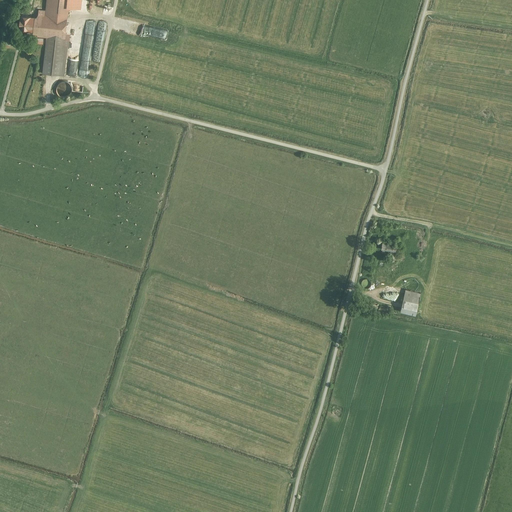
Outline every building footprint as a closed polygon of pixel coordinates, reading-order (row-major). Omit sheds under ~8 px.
[(69,0),(46,0),(46,9),(38,8),(38,16),(35,15),(33,30),(33,35),(46,36),(41,72),(64,75),(68,46),(70,33),(65,33),(67,18),(69,0)] [(126,10),(146,15),(147,10),(127,5),(126,10)] [(33,30),(35,15),(20,14),(18,29),(33,30)] [(93,51),(96,21),(87,20),(84,50),(93,51)] [(71,91),(72,88),(71,86),(70,83),(68,82),(65,81),(63,81),(60,82),(58,84),(57,86),(56,89),(57,91),(58,94),(60,95),(63,96),(66,96),(68,95),(70,93),(71,91)] [(382,241),(381,248),(395,251),(396,243),(382,241)] [(374,264),(371,280),(380,282),(381,276),(376,275),(378,264),(374,264)] [(416,315),(421,293),(405,289),(400,312),(416,315)]
